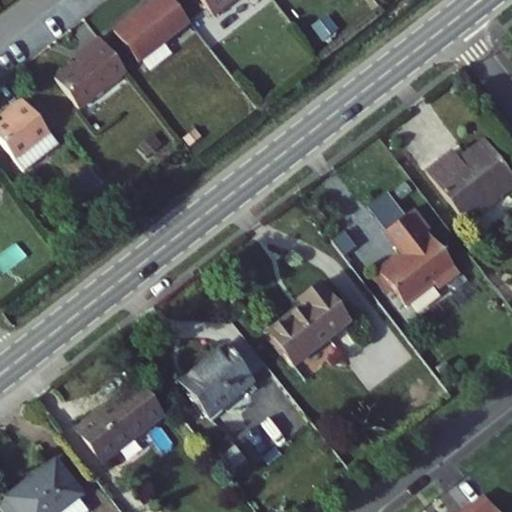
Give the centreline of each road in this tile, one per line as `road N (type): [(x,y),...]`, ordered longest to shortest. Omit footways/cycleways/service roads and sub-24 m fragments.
road 1 (primary): [(1,373),(448,25)]
road 2 (residential): [(511,392),(357,511)]
road 3 (unknown): [(1,373),(98,511)]
